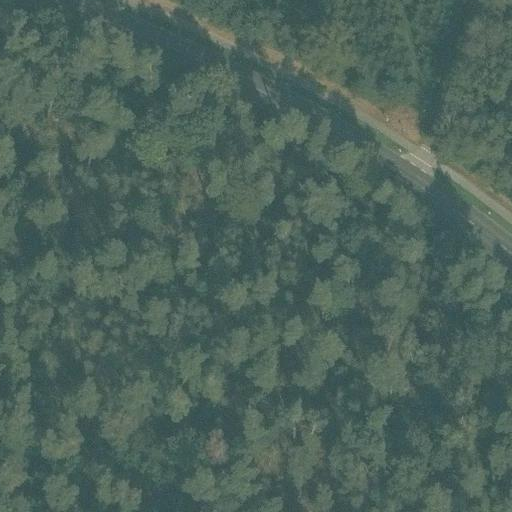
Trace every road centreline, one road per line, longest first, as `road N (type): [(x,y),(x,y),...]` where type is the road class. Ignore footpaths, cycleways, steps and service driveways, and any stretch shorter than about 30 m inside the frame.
road 1 (primary): [(54,0),(278,101),(417,182)]
road 2 (unclassified): [(417,182),(476,0)]
